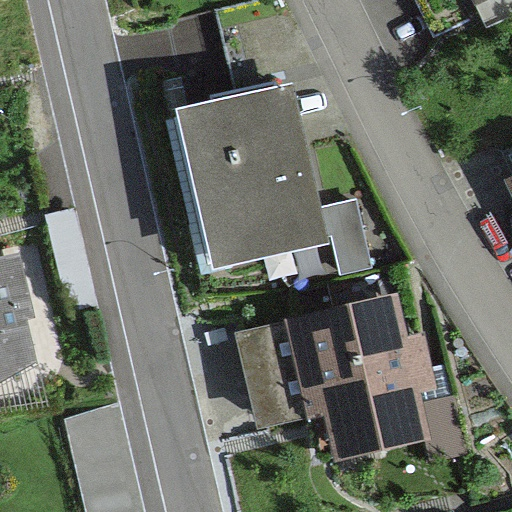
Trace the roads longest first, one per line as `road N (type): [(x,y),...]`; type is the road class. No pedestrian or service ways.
road 1 (residential): [(186,511),(65,0)]
road 2 (residential): [(511,335),(428,198),(330,0)]
